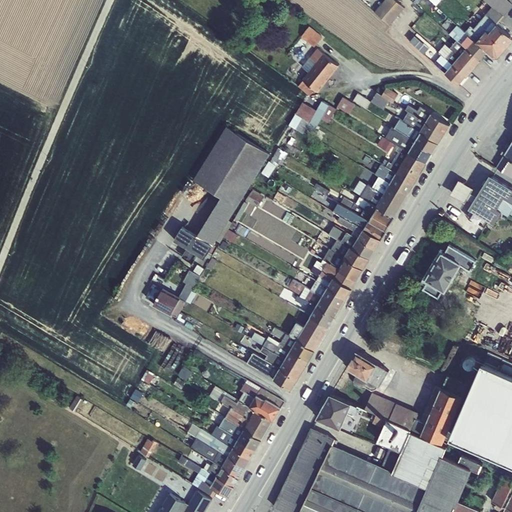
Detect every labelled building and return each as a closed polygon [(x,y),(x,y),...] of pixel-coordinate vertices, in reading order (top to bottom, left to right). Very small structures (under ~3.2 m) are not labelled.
[(248,0),(246,4),(253,10),(260,1),(258,0),(248,0)] [(384,0),(383,2),(398,15),(405,7),(396,0),(384,0)] [(490,32),(497,23),(511,5),(511,2),(509,0),(484,0),(492,6),(474,27),(471,24),(465,31),(474,39),(474,38),(477,41),(487,29),(490,32)] [(390,25),(398,15),(383,2),(375,12),(390,25)] [(487,50),(497,58),(511,40),(511,35),(497,23),(490,32),(487,29),(477,41),(487,50)] [(301,36),(315,46),(323,36),(310,25),(301,36)] [(474,39),(465,31),(457,25),(450,33),(458,39),(456,41),(464,49),(474,39)] [(464,49),(479,62),(482,59),(481,58),(487,50),(477,41),(474,38),(474,39),(464,49)] [(452,63),(464,49),(456,41),(451,47),(446,43),(439,51),(442,54),(452,63)] [(303,78),(324,52),(318,47),(297,73),(303,78)] [(452,63),(466,75),(467,76),(479,62),(464,49),(452,63)] [(319,91),(341,65),(324,52),(303,78),(304,79),(315,89),(319,91)] [(445,71),(452,63),(442,54),(434,62),(445,71)] [(459,83),(466,75),(452,63),(445,71),(459,83)] [(299,86),(310,95),(315,89),(304,79),(299,86)] [(383,93),(390,100),(395,100),(399,93),(387,86),(383,93)] [(377,91),(371,100),(385,108),(390,100),(383,93),(377,91)] [(358,92),(354,99),(367,107),(371,100),(358,92)] [(338,105),(350,113),(354,99),(343,96),(338,105)] [(307,127),(315,131),(321,118),(328,122),(337,108),(322,99),(317,109),(303,101),(289,124),(296,128),(303,117),(310,122),(307,127)] [(410,112),(426,122),(432,112),(421,105),(418,109),(409,103),(406,109),(410,112)] [(421,131),(426,122),(410,112),(404,120),(421,131)] [(432,112),(426,122),(445,133),(451,124),(432,112)] [(421,131),(404,120),(400,118),(395,127),(416,141),(421,131)] [(445,133),(426,122),(421,131),(439,142),(440,142),(445,133)] [(180,232),(207,254),(237,206),(271,153),(227,125),(194,179),(221,196),(196,235),(183,226),(180,232)] [(395,127),(392,125),(386,135),(397,142),(400,136),(403,138),(399,145),(409,151),(416,141),(395,127)] [(416,141),(433,152),(439,142),(421,131),(416,141)] [(377,144),(389,151),(394,143),(383,136),(377,144)] [(416,141),(409,151),(427,162),(433,152),(416,141)] [(508,144),(502,154),(504,155),(511,159),(511,143),(511,145),(508,144)] [(396,157),(403,161),(409,151),(399,145),(396,149),(399,151),(396,157)] [(270,163),(278,167),(287,152),(279,147),(270,163)] [(409,151),(403,161),(421,172),(427,162),(409,151)] [(511,159),(504,155),(497,166),(511,175),(511,159)] [(382,164),(397,172),(403,161),(396,157),(392,163),(385,158),(382,163),(382,164)] [(396,172),(397,172),(382,164),(382,163),(373,158),(369,166),(373,168),(378,170),(376,173),(380,176),(390,182),(396,172)] [(396,172),(414,183),(421,172),(403,161),(397,172),(396,172)] [(396,172),(390,182),(408,193),(414,183),(396,172)] [(473,201),(469,208),(471,208),(489,220),(494,223),(502,212),(508,216),(511,209),(511,187),(490,174),(477,196),(473,201)] [(373,187),(384,193),(402,204),(408,193),(390,182),(380,176),(373,187)] [(466,201),(468,198),(473,201),(477,196),(471,192),(474,187),(460,179),(451,193),(466,201)] [(282,190),(287,193),(290,189),(289,188),(290,186),(284,182),(282,185),(284,186),(282,190)] [(314,186),(328,194),(330,190),(317,182),(314,186)] [(360,196),(377,205),(384,193),(373,187),(368,184),(360,196)] [(247,199),(258,206),(265,196),(253,189),(252,191),(251,191),(246,198),(247,199)] [(358,224),(364,228),(369,219),(369,218),(341,202),(338,201),(329,196),(321,191),(318,195),(327,200),(325,203),(354,220),(353,222),(358,224)] [(377,205),(378,205),(395,215),(402,204),(384,193),(377,205)] [(370,220),(378,205),(377,205),(360,196),(356,203),(344,196),(341,202),(369,218),(369,219),(370,220)] [(235,217),(240,220),(249,204),(245,201),(235,217)] [(370,220),(387,229),(395,215),(378,205),(370,220)] [(467,215),(484,227),(489,220),(471,208),(467,215)] [(358,238),(364,228),(358,224),(353,222),(340,215),(337,220),(354,230),(352,234),(358,238)] [(364,228),(382,238),(387,229),(370,220),(369,219),(364,228)] [(338,238),(343,230),(334,225),(329,233),(338,238)] [(224,236),(235,242),(239,234),(229,228),(224,236)] [(364,228),(358,238),(376,248),(382,238),(364,228)] [(342,240),(351,246),(353,246),(358,238),(352,234),(347,231),(342,240)] [(151,276),(161,283),(181,254),(193,262),(198,254),(204,257),(207,254),(180,232),(151,276)] [(335,251),(345,257),(351,246),(342,240),(338,238),(332,249),(335,251)] [(358,238),(353,246),(370,257),(376,248),(358,238)] [(220,247),(225,250),(229,243),(224,240),(220,247)] [(328,261),(339,268),(346,257),(345,257),(335,251),(332,255),(314,244),(310,251),(324,259),(328,261)] [(477,260),(450,244),(445,253),(462,263),(461,264),(471,270),(477,260)] [(345,257),(346,257),(365,268),(370,257),(353,246),(351,246),(345,257)] [(212,257),(218,260),(219,258),(220,258),(223,252),(217,248),(212,257)] [(443,252),(427,278),(428,279),(444,289),(446,290),(461,264),(462,263),(445,253),(443,252)] [(212,257),(207,266),(212,269),(218,260),(212,257)] [(339,268),(340,268),(358,279),(365,268),(346,257),(339,268)] [(334,277),(335,277),(340,268),(339,268),(328,261),(323,270),(334,277)] [(317,279),(329,286),(334,277),(323,270),(314,265),(311,270),(319,275),(317,279)] [(340,268),(335,277),(353,287),(358,279),(340,268)] [(154,303),(172,313),(178,316),(186,302),(186,301),(186,300),(192,290),(201,276),(200,275),(194,271),(189,281),(180,297),(163,288),(157,285),(149,301),(154,303)] [(260,281),(268,285),(271,280),(263,275),(260,281)] [(305,298),(317,306),(323,296),(311,288),(293,278),(291,277),(287,283),(289,285),(288,287),(301,295),(301,296),(305,298)] [(334,277),(329,286),(347,297),(353,287),(335,277),(334,277)] [(311,288),(323,296),(329,286),(317,279),(311,288)] [(423,288),(439,297),(444,289),(428,279),(423,288)] [(329,286),(323,296),(341,306),(347,297),(329,286)] [(186,300),(191,302),(196,293),(192,290),(186,300)] [(311,315),(317,306),(305,298),(301,296),(298,294),(298,295),(295,293),(292,297),(296,299),(306,305),(307,303),(310,304),(305,311),(311,315)] [(323,296),(317,306),(335,316),(341,306),(323,296)] [(311,315),(330,326),(335,316),(317,306),(311,315)] [(311,315),(305,325),(323,336),(330,326),(311,315)] [(290,333),(298,338),(305,325),(297,321),(290,333)] [(235,329),(242,332),(245,327),(239,324),(235,329)] [(281,342),(292,348),(298,338),(290,333),(289,333),(272,324),(270,328),(273,329),(271,332),(283,339),(281,342)] [(480,343),(485,328),(470,324),(465,338),(480,343)] [(305,325),(298,338),(316,349),(323,336),(305,325)] [(264,345),(286,357),(292,348),(281,342),(268,334),(266,337),(255,331),(251,337),(264,345)] [(298,338),(292,348),(310,359),(316,349),(298,338)] [(272,362),(280,367),(286,357),(264,345),(261,350),(275,358),(272,362)] [(292,348),(286,357),(305,368),(310,359),(292,348)] [(368,378),(378,363),(357,351),(355,355),(354,355),(347,366),(358,372),(368,378)] [(256,367),(274,377),(280,367),(272,362),(266,358),(265,358),(254,352),(252,356),(254,357),(251,361),(255,363),(257,359),(260,360),(256,367)] [(37,365),(42,367),(45,358),(41,356),(37,365)] [(411,356),(409,361),(416,365),(419,359),(411,356)] [(286,357),(280,367),(299,378),(305,368),(286,357)] [(452,432),(511,457),(511,369),(485,358),(452,432)] [(368,378),(358,372),(354,378),(356,384),(360,386),(365,385),(372,389),(377,387),(378,385),(379,385),(389,369),(378,363),(368,378)] [(280,367),(274,377),(293,388),(299,378),(280,367)] [(443,442),(449,430),(468,383),(448,375),(443,387),(442,387),(427,422),(421,419),(416,418),(419,411),(373,391),(365,408),(377,413),(412,428),(443,442)] [(282,407),(285,401),(261,387),(247,379),(246,381),(241,389),(244,390),(239,399),(250,405),(257,394),(263,398),(267,398),(282,407)] [(436,384),(421,419),(427,422),(442,387),(436,384)] [(91,400),(95,402),(100,396),(96,393),(91,400)] [(98,404),(102,406),(108,395),(103,393),(101,399),(100,399),(98,404)] [(318,417),(341,427),(349,410),(352,402),(331,393),(318,417)] [(250,419),(255,409),(250,406),(250,405),(239,399),(238,401),(225,394),(221,401),(231,407),(250,419)] [(270,417),(274,420),(282,407),(267,398),(263,398),(257,394),(250,405),(250,406),(255,409),(260,412),(261,411),(270,416),(270,417)] [(84,406),(86,401),(78,396),(75,400),(84,406)] [(118,402),(114,400),(108,411),(113,413),(118,402)] [(358,405),(352,402),(349,410),(355,412),(358,405)] [(245,428),(250,419),(231,407),(226,417),(230,419),(245,428)] [(250,419),(268,429),(274,420),(270,417),(270,416),(261,411),(260,412),(255,409),(250,419)] [(193,411),(190,418),(195,421),(199,415),(193,411)] [(289,511),(480,511),(482,509),(481,509),(485,499),(475,495),(471,505),(459,500),(472,468),(479,471),(477,478),(487,482),(491,472),(481,468),(483,463),(462,453),(459,461),(444,455),(448,446),(412,430),(412,428),(377,413),(373,421),(384,425),(378,441),(391,446),(382,465),(378,463),(380,458),(347,443),(345,449),(333,444),(336,438),(311,426),(274,505),(289,511)] [(239,437),(245,428),(230,419),(225,429),(239,437)] [(268,429),(250,419),(245,428),(263,439),(268,429)] [(228,455),(234,447),(221,439),(193,422),(188,432),(197,437),(213,446),(228,455)] [(239,437),(225,429),(217,424),(214,429),(223,435),(221,439),(234,447),(239,437)] [(239,437),(257,448),(263,439),(245,428),(239,437)] [(157,438),(163,442),(169,433),(162,429),(157,438)] [(213,446),(197,437),(193,445),(208,454),(210,452),(217,456),(214,460),(223,465),(228,455),(213,446)] [(234,447),(251,457),(257,448),(239,437),(234,447)] [(141,451),(149,456),(158,441),(153,439),(152,440),(148,438),(141,451)] [(228,455),(246,466),(251,457),(234,447),(228,455)] [(133,464),(141,468),(147,459),(139,454),(133,464)] [(215,496),(218,490),(211,486),(218,475),(205,467),(204,467),(202,467),(182,455),(179,460),(199,472),(193,483),(215,496)] [(223,465),(240,477),(246,466),(228,455),(223,465)] [(223,465),(214,460),(213,465),(207,462),(205,467),(218,475),(223,465)] [(218,475),(235,485),(240,477),(223,465),(218,475)] [(511,511),(511,477),(505,474),(492,500),(497,503),(495,508),(503,511),(511,511)] [(211,486),(218,490),(228,496),(235,485),(218,475),(211,486)] [(170,492),(158,511),(204,511),(213,498),(197,489),(190,503),(170,492)]
